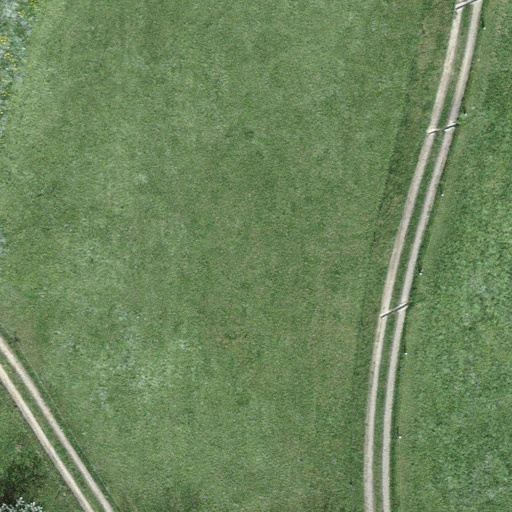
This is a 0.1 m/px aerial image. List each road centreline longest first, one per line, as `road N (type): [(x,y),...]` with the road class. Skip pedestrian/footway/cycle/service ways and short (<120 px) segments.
road 1 (track): [(378,511),(386,352),(470,0)]
road 2 (track): [(0,356),(102,511)]
